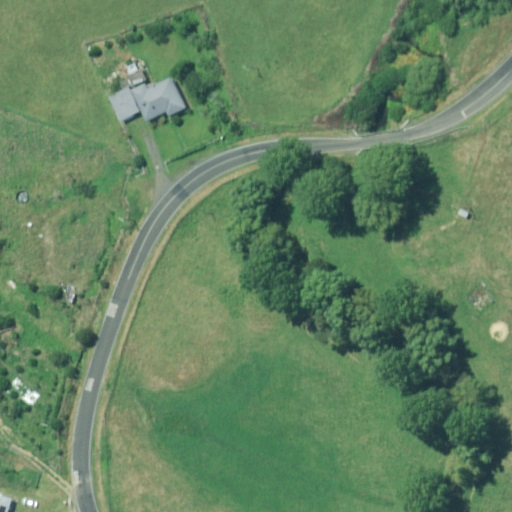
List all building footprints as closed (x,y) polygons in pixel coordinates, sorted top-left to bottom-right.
[(144,71),(140,62),(127,66),(131,76),(144,71)] [(136,91),(145,112),(147,111),(153,122),(172,112),(175,117),(192,108),(176,77),(154,89),(151,83),(136,91)] [(145,112),(136,91),(134,87),(114,98),(127,122),(145,112)] [(15,511),(19,499),(0,494),(0,511),(15,511)] [(39,499),(26,497),(24,507),(38,509),(39,499)]
